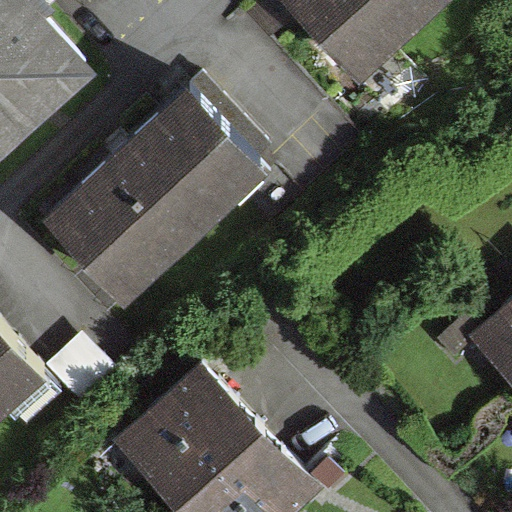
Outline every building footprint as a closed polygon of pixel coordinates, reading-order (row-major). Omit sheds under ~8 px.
[(0,0),(0,143),(103,49),(58,0),(0,0)] [(304,0),(365,64),(433,0),(304,0)] [(205,66),(60,203),(135,282),(280,145),(205,66)] [(0,288),(0,418),(65,357),(0,288)] [(511,349),(511,296),(485,322),(511,349)] [(128,424),(184,483),(257,413),(201,354),(128,424)] [(184,483),(212,511),(271,511),(314,472),(257,413),(184,483)]
